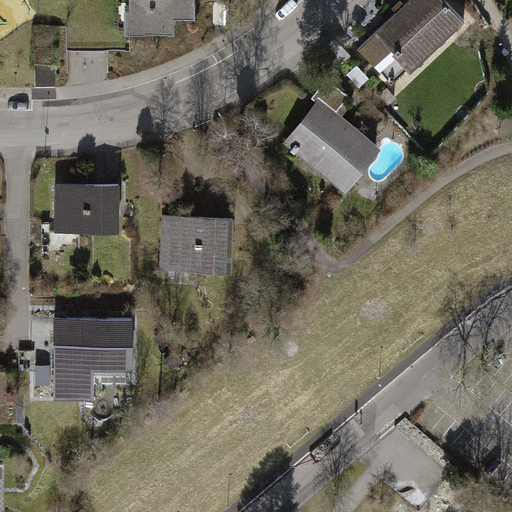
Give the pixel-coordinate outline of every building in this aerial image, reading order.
[(130,0),(131,5),(126,5),(126,28),(176,28),(176,12),(197,12),(196,0),(130,0)] [(456,22),(436,0),(406,0),(353,48),(387,85),(456,22)] [(328,85),(316,99),(335,114),(347,100),(328,85)] [(341,193),(376,148),(317,102),(281,147),(341,193)] [(116,187),(55,188),(56,235),(117,234),(116,187)] [(225,221),(163,218),(159,271),(222,275),(225,221)] [(125,320),(51,321),(52,398),(89,398),(89,370),(125,370),(125,320)]
